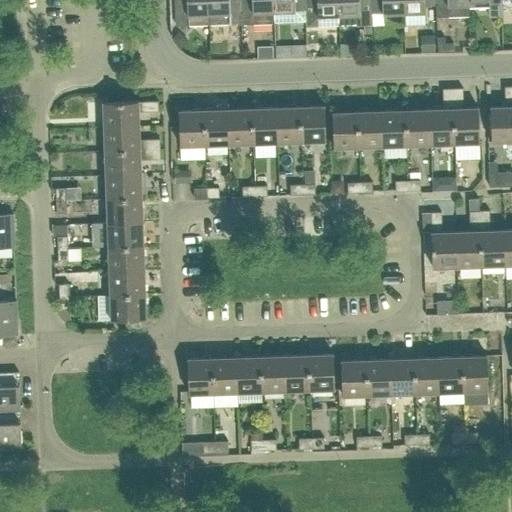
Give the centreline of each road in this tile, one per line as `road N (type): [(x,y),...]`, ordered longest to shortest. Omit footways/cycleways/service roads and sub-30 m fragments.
road 1 (residential): [(169,332),(377,327),(406,311),(417,286),(410,221),(376,201),(203,206),(178,221),(166,247)]
road 2 (residential): [(511,62),(184,75),(158,54),(153,0)]
road 3 (residential): [(43,346),(45,425),(58,449),(87,463),(173,459),(169,332)]
road 4 (residential): [(39,187),(43,346)]
road 5 (residential): [(43,346),(69,337),(169,332)]
